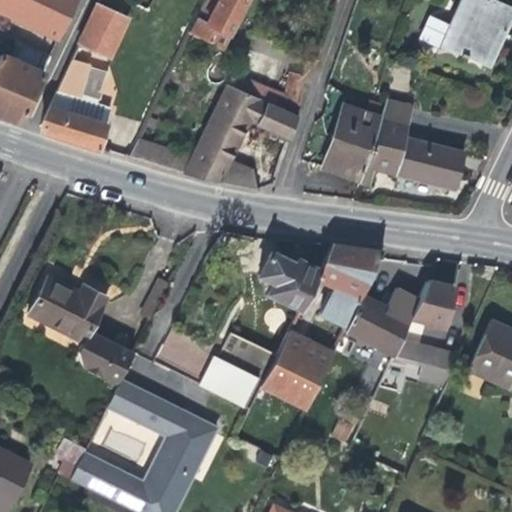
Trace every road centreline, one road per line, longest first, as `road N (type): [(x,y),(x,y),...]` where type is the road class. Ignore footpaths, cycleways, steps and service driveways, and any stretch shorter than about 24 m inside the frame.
road 1 (tertiary): [(0,137),(136,184),(278,214)]
road 2 (residential): [(350,0),(278,214)]
road 3 (tertiary): [(278,214),(471,239)]
road 4 (unknown): [(208,201),(140,368)]
